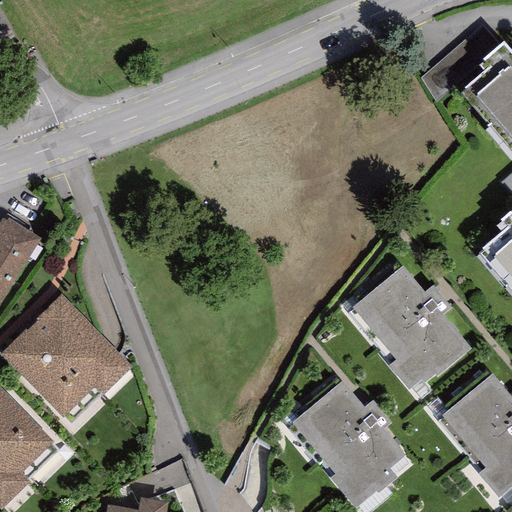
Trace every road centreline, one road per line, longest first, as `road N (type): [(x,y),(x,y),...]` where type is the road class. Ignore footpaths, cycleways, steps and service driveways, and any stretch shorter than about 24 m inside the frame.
road 1 (residential): [(64,143),(407,0)]
road 2 (residential): [(64,143),(178,434)]
road 3 (residential): [(64,143),(0,34)]
